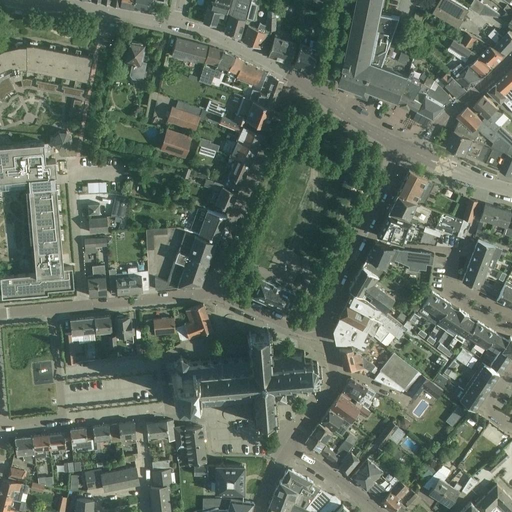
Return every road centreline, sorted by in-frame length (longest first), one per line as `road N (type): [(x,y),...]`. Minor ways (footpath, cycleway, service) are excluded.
road 1 (residential): [(300,79),(211,295)]
road 2 (tertiary): [(324,332),(324,306),(401,144)]
road 3 (residential): [(84,308),(74,190),(82,144)]
road 4 (tertiary): [(418,153),(433,128),(511,58)]
road 5 (tertiary): [(300,79),(178,27)]
road 6 (tertiary): [(290,448),(334,380),(324,332)]
road 7 (residential): [(84,308),(211,295)]
road 8 (residential): [(324,332),(303,333),(211,295)]
